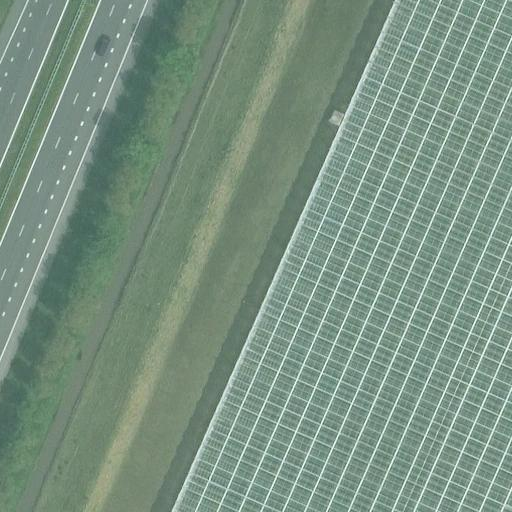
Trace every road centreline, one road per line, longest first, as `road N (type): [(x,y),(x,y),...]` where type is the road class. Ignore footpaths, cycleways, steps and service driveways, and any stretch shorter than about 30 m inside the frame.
road 1 (motorway): [(0,281),(115,0)]
road 2 (motorway): [(53,0),(0,130)]
